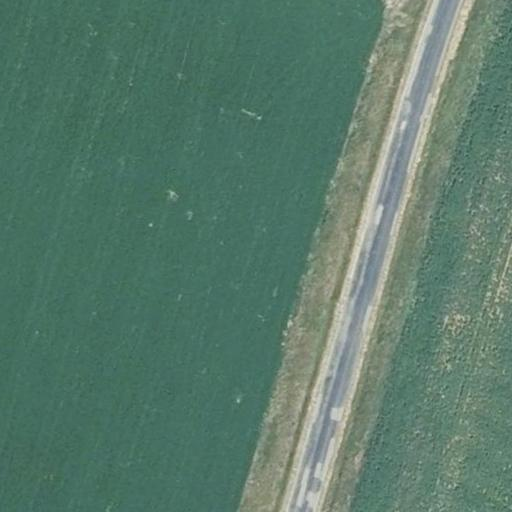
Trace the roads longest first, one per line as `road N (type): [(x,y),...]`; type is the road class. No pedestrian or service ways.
road 1 (track): [(406,0),(317,267),(251,511)]
road 2 (tertiary): [(299,511),(448,0)]
